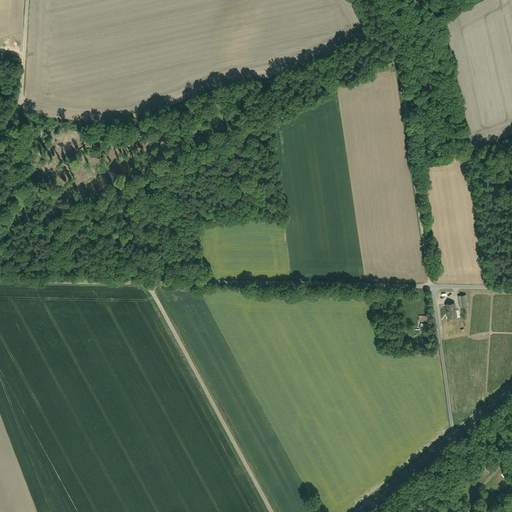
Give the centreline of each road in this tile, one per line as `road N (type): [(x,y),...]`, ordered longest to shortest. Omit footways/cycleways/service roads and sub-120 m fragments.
road 1 (unclassified): [(0,280),(432,286)]
road 2 (track): [(430,286),(387,0)]
road 3 (track): [(147,283),(270,511)]
road 4 (residential): [(454,434),(432,286)]
road 5 (tertiary): [(362,511),(454,434)]
